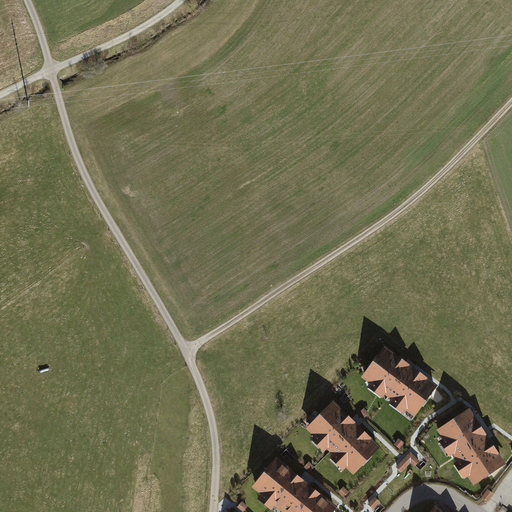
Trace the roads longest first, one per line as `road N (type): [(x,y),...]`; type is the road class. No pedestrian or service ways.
road 1 (track): [(216,469),(206,401),(82,172),(26,0)]
road 2 (track): [(511,102),(385,223),(186,353)]
road 3 (track): [(0,96),(110,46),(180,0)]
